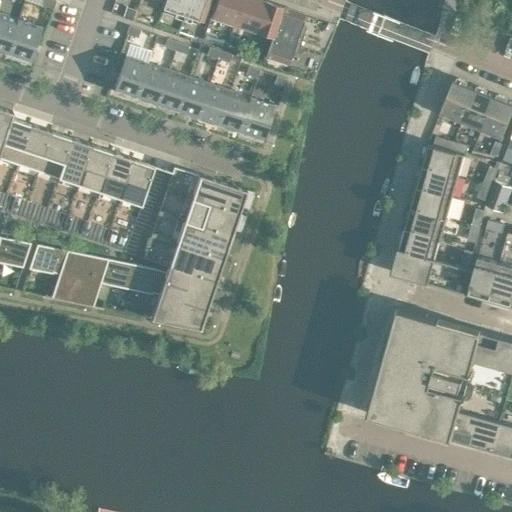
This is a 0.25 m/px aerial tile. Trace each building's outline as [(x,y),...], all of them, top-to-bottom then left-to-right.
[(42,0),(41,4),(53,8),(55,0),(42,0)] [(182,13),(181,18),(182,19),(184,14),(201,19),(207,0),(163,0),(161,6),(182,13)] [(263,0),(215,0),(210,16),(271,36),(264,55),(288,63),(292,51),(297,53),(305,27),(300,26),(304,14),(263,0)] [(126,6),(123,15),(132,18),(135,10),(126,6)] [(18,18),(0,12),(0,49),(5,52),(5,54),(6,54),(18,18)] [(6,54),(28,62),(41,26),(18,18),(6,54)] [(140,29),(129,25),(126,33),(137,37),(140,29)] [(166,38),(163,46),(174,50),(177,41),(166,38)] [(174,50),(186,53),(189,45),(177,41),(174,50)] [(209,46),(206,54),(217,58),(220,50),(209,46)] [(217,58),(228,62),(231,54),(220,50),(217,58)] [(148,62),(125,54),(113,90),(136,98),(148,62)] [(168,69),(148,62),(136,98),(137,96),(157,103),(168,69)] [(259,69),(248,65),(245,74),(256,77),(259,69)] [(189,76),(168,69),(157,103),(177,110),(189,76)] [(287,79),(276,75),(273,83),(285,87),(287,79)] [(209,82),(189,76),(177,110),(198,116),(209,82)] [(461,121),(475,85),(457,78),(453,79),(440,112),(461,121)] [(229,89),(209,82),(198,116),(218,123),(229,89)] [(481,129),(495,93),(475,85),(461,121),(481,129)] [(229,89),(218,123),(238,130),(237,132),(238,132),(250,96),(229,89)] [(502,137),(511,111),(511,100),(495,93),(481,129),(502,137)] [(261,140),(273,104),(250,96),(238,132),(261,140)] [(0,141),(11,110),(0,105),(0,141)] [(29,122),(10,116),(12,110),(11,110),(0,141),(0,156),(16,162),(29,122)] [(50,129),(29,122),(16,162),(37,169),(50,129)] [(70,136),(50,129),(37,169),(57,176),(70,136)] [(433,144),(449,148),(452,140),(436,135),(433,144)] [(91,143),(70,136),(57,176),(78,183),(91,143)] [(449,148),(465,153),(468,144),(452,140),(449,148)] [(490,153),(497,155),(502,143),(495,140),(490,153)] [(422,163),(422,164),(458,174),(459,172),(463,156),(464,156),(465,153),(449,148),(433,144),(428,142),(424,156),(423,163),(422,163)] [(111,150),(91,143),(78,183),(98,189),(111,150)] [(132,157),(111,150),(98,189),(119,196),(132,157)] [(119,196),(140,204),(153,164),(132,157),(119,196)] [(458,174),(422,164),(418,177),(419,177),(417,184),(416,184),(416,185),(453,195),(453,192),(457,177),(458,177),(458,174)] [(489,165),(483,181),(491,183),(498,168),(489,165)] [(246,189),(198,173),(190,196),(238,212),(246,189)] [(484,204),(501,211),(511,187),(494,180),(484,204)] [(491,183),(483,181),(477,196),(485,199),(491,183)] [(410,204),(410,206),(447,216),(448,213),(447,213),(451,198),(452,198),(453,195),(416,185),(412,198),(413,198),(411,205),(410,204)] [(190,196),(182,219),(230,235),(238,212),(190,196)] [(404,225),(404,226),(441,237),(442,234),(441,234),(446,219),(447,216),(410,206),(406,218),(407,219),(405,225),(404,225)] [(476,207),(471,224),(479,226),(484,209),(476,207)] [(230,235),(182,219),(175,243),(222,259),(230,235)] [(488,219),(485,227),(502,232),(504,223),(488,219)] [(479,226),(471,224),(467,239),(475,241),(479,226)] [(399,246),(398,246),(398,247),(435,258),(436,255),(435,255),(440,239),(440,240),(441,237),(404,226),(400,239),(401,239),(399,246)] [(30,242),(0,235),(0,261),(22,266),(30,242)] [(87,253),(36,243),(28,268),(52,273),(53,271),(58,273),(50,297),(71,301),(87,253)] [(222,259),(175,243),(165,270),(182,276),(213,287),(222,259)] [(428,282),(435,258),(398,247),(395,260),(393,269),(396,270),(406,273),(412,275),(412,277),(428,282)] [(473,251),(464,248),(460,264),(461,265),(468,267),(473,251)] [(137,264),(87,253),(71,301),(92,305),(100,281),(106,283),(106,284),(129,288),(137,264)] [(467,293),(469,293),(470,293),(476,294),(476,295),(489,299),(499,262),(496,261),(481,257),(477,256),(474,268),(467,293)] [(448,261),(435,258),(428,282),(430,282),(439,284),(439,285),(441,285),(448,261)] [(460,264),(448,261),(441,285),(443,286),(443,285),(452,288),(454,289),(461,265),(460,264)] [(510,305),(511,296),(511,265),(501,263),(501,262),(499,262),(489,299),(490,299),(490,298),(497,300),(497,301),(510,305)] [(157,268),(137,264),(129,288),(152,293),(152,291),(158,293),(150,317),(199,327),(213,287),(182,276),(157,268)] [(474,268),(468,267),(461,265),(454,289),(457,290),(457,289),(466,292),(467,293),(474,268)] [(459,407),(473,358),(481,330),(479,329),(479,330),(439,319),(440,318),(398,306),(398,308),(399,308),(398,309),(404,310),(399,329),(393,328),(393,329),(399,331),(393,350),(387,349),(381,371),(387,373),(382,392),(375,390),(370,411),(369,411),(368,413),(410,424),(410,423),(449,434),(449,435),(451,436),(459,407)] [(503,336),(481,330),(473,358),(511,368),(511,339),(502,337),(503,336)] [(511,368),(473,358),(459,407),(511,422),(511,368)] [(511,422),(459,407),(451,436),(473,442),(473,441),(511,451),(511,453),(511,452),(511,422)]
